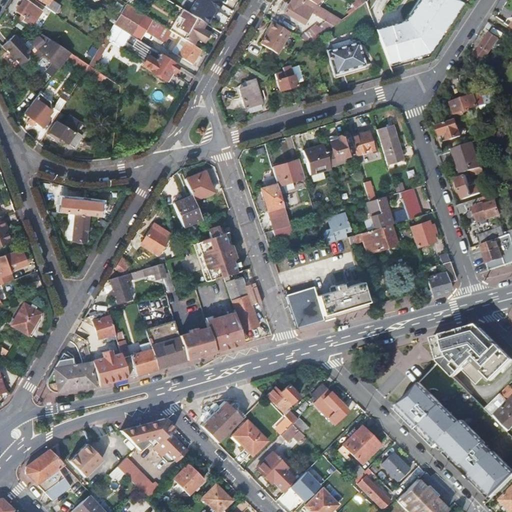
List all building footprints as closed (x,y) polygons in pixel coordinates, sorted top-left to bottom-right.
[(25,0),(23,0),(16,11),(24,17),(22,20),(31,26),(40,11),(31,5),(32,4),(25,0)] [(39,0),(46,4),(45,6),(54,12),(59,5),(51,0),(39,0)] [(184,10),(202,21),(211,6),(201,0),(188,0),(183,10),(184,10)] [(290,0),(288,5),(284,12),(283,13),(302,25),(306,19),(310,21),(313,15),(310,13),(312,9),(301,3),(303,0),(290,0)] [(427,53),(461,2),(457,0),(417,0),(404,21),(376,30),(388,64),(427,53)] [(283,2),(279,10),(284,12),(288,5),(283,2)] [(126,3),(113,23),(130,33),(143,13),(126,3)] [(186,25),(182,32),(185,34),(183,39),(192,45),(196,38),(203,43),(209,33),(202,29),(206,24),(202,21),(184,10),(178,20),(186,25)] [(178,20),(171,31),(180,37),(183,39),(185,34),(182,32),(186,25),(178,20)] [(279,26),(273,22),(260,44),(277,54),(290,32),(279,26)] [(113,24),(100,43),(97,49),(101,52),(117,26),(113,24)] [(310,26),(299,38),(304,40),(310,44),(319,37),(310,26)] [(501,40),(490,32),(475,54),(484,60),(486,57),(489,60),(501,40)] [(122,48),(143,62),(142,64),(164,79),(169,71),(173,73),(178,65),(130,34),(122,48)] [(1,46),(20,65),(24,61),(32,54),(33,53),(36,50),(43,43),(37,36),(33,40),(31,39),(28,39),(23,44),(13,35),(1,46)] [(171,52),(192,64),(200,50),(192,45),(183,39),(180,37),(171,52)] [(56,56),(45,70),(52,76),(66,57),(70,52),(49,38),(43,43),(36,50),(33,53),(38,59),(47,50),(56,56)] [(350,49),(357,72),(365,70),(358,46),(350,49)] [(97,49),(87,64),(89,65),(92,67),(101,52),(97,49)] [(327,55),(334,79),(357,72),(350,49),(327,55)] [(66,57),(85,70),(89,65),(87,64),(70,52),(66,57)] [(89,65),(85,70),(95,77),(99,71),(92,67),(89,65)] [(297,86),(291,65),(281,68),(281,71),(276,73),(281,90),(297,86)] [(239,87),(245,108),(248,107),(261,104),(263,103),(255,79),(246,81),(246,80),(239,87)] [(63,90),(56,100),(63,104),(70,94),(63,90)] [(485,103),(481,93),(452,101),(457,116),(465,113),(464,112),(471,110),(470,108),(485,103)] [(48,105),(37,96),(23,113),(29,119),(26,122),(30,126),(34,122),(40,128),(48,118),(42,113),(48,105)] [(248,107),(250,113),(263,109),(261,104),(248,107)] [(59,111),(55,117),(59,121),(63,114),(59,111)] [(438,125),(441,136),(447,134),(449,139),(462,135),(457,121),(474,116),(473,113),(438,125)] [(46,134),(58,142),(60,139),(72,148),(82,125),(76,121),(69,132),(55,121),(46,134)] [(376,129),(387,165),(403,159),(400,148),(397,149),(389,124),(376,129)] [(389,124),(397,149),(400,148),(392,124),(389,124)] [(82,125),(72,148),(87,128),(82,125)] [(349,138),(355,155),(372,150),(373,152),(377,150),(374,141),(372,142),(368,131),(349,138)] [(329,140),(333,153),(326,156),(329,166),(344,162),(343,157),(352,155),(346,135),(329,140)] [(454,148),(462,173),(481,167),(473,142),(454,148)] [(303,150),(313,182),(324,178),(322,172),(330,169),(329,166),(326,156),(322,144),(303,150)] [(273,167),(278,185),(277,186),(283,206),(287,205),(283,191),(293,187),(292,181),(303,177),(298,159),(273,167)] [(186,180),(193,197),(195,202),(214,193),(205,172),(186,180)] [(466,175),(457,177),(464,199),(480,193),(477,182),(470,185),(466,175)] [(260,189),(267,212),(272,211),(273,217),(277,216),(279,220),(270,223),(272,230),(273,230),(289,225),(283,206),(277,186),(276,183),(260,189)] [(473,206),(475,211),(470,212),(469,214),(470,218),(473,218),(476,217),(479,224),(482,223),(483,224),(485,224),(489,223),(488,221),(501,216),(496,199),(504,196),(505,198),(511,200),(511,199),(509,189),(457,205),(459,212),(468,209),(467,207),(473,206)] [(400,196),(406,211),(390,217),(384,196),(369,201),(366,202),(374,227),(390,222),(405,217),(414,214),(420,212),(413,191),(400,196)] [(174,205),(184,228),(203,220),(195,202),(193,197),(174,205)] [(60,198),(58,212),(74,214),(88,216),(100,217),(101,202),(60,198)] [(424,211),(427,217),(434,215),(432,209),(424,211)] [(350,229),(344,211),(327,217),(330,227),(325,228),(324,233),(326,242),(334,240),(348,235),(349,235),(347,229),(350,229)] [(410,224),(416,244),(433,238),(431,231),(434,230),(431,221),(428,222),(427,217),(424,211),(420,212),(414,214),(417,222),(410,224)] [(67,239),(72,240),(85,241),(88,216),(74,214),(73,227),(67,227),(66,237),(67,239)] [(0,245),(11,242),(1,216),(0,216),(0,245)] [(353,234),(349,235),(348,235),(350,243),(362,239),(367,251),(396,240),(390,222),(374,227),(353,234)] [(273,230),(276,238),(292,232),(289,225),(273,230)] [(206,252),(233,244),(229,232),(222,234),(220,229),(220,228),(219,228),(218,227),(217,226),(216,226),(215,226),(214,226),(213,227),(212,227),(212,228),(211,228),(211,229),(210,229),(210,230),(210,231),(210,232),(210,233),(212,238),(208,240),(209,244),(204,245),(206,252)] [(510,234),(511,239),(511,233),(511,234),(510,231),(508,232),(508,231),(500,228),(478,235),(481,245),(497,239),(510,234)] [(167,241),(150,230),(140,247),(157,257),(167,241)] [(481,246),(489,270),(511,262),(511,239),(510,234),(497,239),(498,241),(481,246)] [(241,272),(233,244),(206,252),(202,256),(206,269),(211,270),(214,280),(223,277),(241,272)] [(10,271),(27,265),(21,249),(2,256),(0,256),(0,284),(13,280),(10,271)] [(427,281),(432,298),(445,295),(448,294),(453,287),(450,282),(456,280),(446,252),(439,255),(444,270),(425,277),(427,281)] [(119,263),(114,271),(119,275),(121,271),(122,272),(125,266),(119,263)] [(163,265),(137,273),(139,279),(155,274),(157,280),(167,277),(163,265)] [(126,277),(127,282),(139,279),(137,273),(126,277)] [(111,281),(118,304),(133,300),(127,282),(126,277),(111,281)] [(226,285),(244,332),(260,326),(242,278),(226,285)] [(315,295),(323,320),(338,315),(369,306),(362,281),(346,286),(345,282),(327,287),(328,291),(315,295)] [(419,284),(421,291),(424,300),(432,298),(427,281),(419,284)] [(154,287),(157,297),(163,296),(160,285),(154,287)] [(285,296),(296,328),(307,325),(323,320),(315,295),(312,288),(285,296)] [(40,314),(23,304),(12,323),(29,332),(40,314)] [(209,328),(216,352),(244,345),(234,314),(207,321),(209,328)] [(93,321),(98,340),(116,334),(110,316),(93,321)] [(150,343),(158,369),(186,361),(186,359),(181,344),(179,336),(175,321),(146,330),(150,343)] [(511,361),(511,359),(481,328),(475,327),(458,331),(432,339),(433,342),(439,364),(440,364),(451,375),(454,378),(471,361),(491,381),(511,361)] [(204,356),(216,352),(209,328),(198,331),(197,329),(189,331),(190,333),(179,336),(181,344),(186,359),(186,361),(204,356)] [(122,355),(129,378),(158,369),(150,343),(141,346),(143,352),(128,357),(125,349),(121,350),(122,355)] [(93,364),(100,387),(129,378),(122,355),(112,358),(110,353),(101,356),(103,361),(93,364)] [(48,380),(47,385),(47,389),(50,392),(53,394),(57,394),(94,387),(90,365),(74,367),(72,359),(64,355),(54,371),(48,380)] [(451,375),(440,364),(434,369),(445,381),(451,375)] [(321,385),(311,396),(316,401),(326,390),(321,385)] [(267,396),(282,411),(281,413),(292,424),(297,419),(288,411),(286,413),(283,411),(297,396),(287,386),(280,393),(275,388),(267,396)] [(313,403),(333,425),(348,410),(330,392),(329,393),(326,390),(316,401),(313,403)] [(484,409),(493,418),(495,415),(510,430),(511,427),(511,398),(508,402),(500,394),(484,409)] [(464,401),(473,411),(479,404),(470,395),(464,401)] [(405,411),(432,437),(445,424),(441,419),(446,414),(441,409),(436,414),(419,397),(405,411)] [(224,403),(219,408),(215,405),(213,405),(208,409),(207,409),(204,409),(201,413),(201,415),(202,416),(200,418),(200,421),(203,424),(200,427),(217,444),(244,417),(241,414),(239,416),(234,412),(236,409),(237,406),(235,404),(232,405),(229,408),(224,403)] [(473,411),(462,422),(469,429),(477,421),(486,430),(489,426),(496,421),(493,418),(484,409),(480,405),(473,411)] [(143,422),(120,431),(136,447),(139,450),(147,441),(148,442),(152,438),(156,442),(163,449),(173,459),(183,448),(166,430),(171,425),(162,415),(143,422)] [(496,421),(489,426),(496,433),(502,427),(496,421)] [(267,442),(247,423),(234,436),(242,444),(241,446),(253,457),(267,442)] [(292,424),(280,436),(288,443),(293,437),(299,442),(305,437),(292,424)] [(379,446),(361,428),(344,445),(362,464),(379,446)] [(83,476),(106,453),(92,438),(85,444),(85,443),(67,460),(83,476)] [(156,442),(151,446),(158,453),(163,449),(156,442)] [(477,483),(500,460),(486,446),(476,456),(466,445),(451,460),(462,472),(464,470),(477,483)] [(26,466),(25,472),(51,498),(68,485),(55,466),(60,462),(48,449),(30,463),(26,466)] [(266,479),(271,485),(273,483),(282,492),(295,479),(286,471),(288,469),(273,455),(257,471),(263,477),(262,478),(265,481),(266,479)] [(382,466),(397,481),(408,470),(393,455),(382,466)] [(117,466),(139,489),(145,495),(155,484),(151,480),(149,482),(125,458),(117,466)] [(356,482),(367,472),(360,464),(349,474),(356,482)] [(188,496),(203,481),(187,466),(173,480),(188,496)] [(115,467),(106,476),(111,481),(115,476),(119,480),(123,476),(115,467)] [(355,483),(382,510),(389,502),(365,478),(359,483),(357,481),(355,483)] [(297,482),(295,479),(282,492),(284,495),(297,482)] [(405,511),(446,511),(447,511),(417,480),(396,502),(405,511)] [(221,511),(233,501),(216,484),(201,499),(214,511),(221,511)] [(509,511),(511,511),(511,487),(498,501),(509,511)] [(310,511),(329,511),(337,505),(323,489),(305,506),(310,511)] [(71,511),(72,511),(103,511),(88,494),(71,511)] [(0,499),(0,511),(13,511),(14,511),(3,499),(0,499)]
